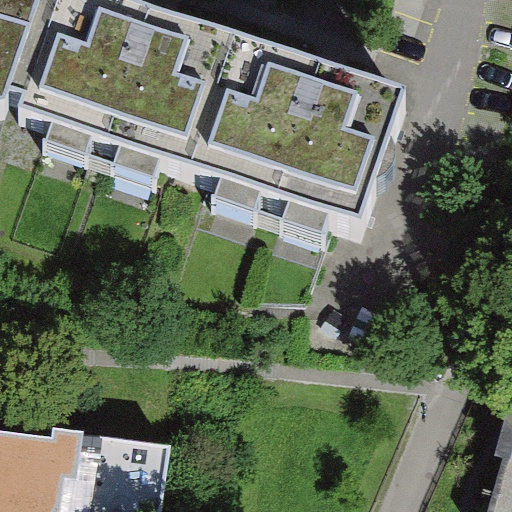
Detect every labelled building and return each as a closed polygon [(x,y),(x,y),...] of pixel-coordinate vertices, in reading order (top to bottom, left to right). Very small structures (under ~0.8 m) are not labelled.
[(0,0),(0,127),(19,126),(61,0),(0,0)] [(141,21),(80,0),(61,0),(19,126),(185,183),(230,51),(141,21)] [(311,78),(230,51),(185,183),(362,245),(409,110),(311,78)] [(0,511),(171,511),(178,460),(0,437),(0,511)] [(511,511),(511,452),(509,452),(494,511),(511,511)]
